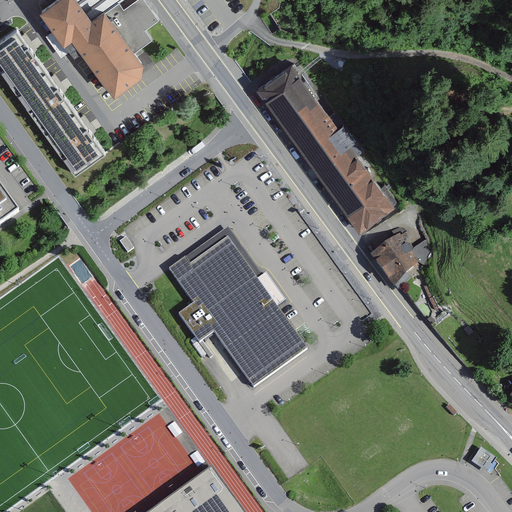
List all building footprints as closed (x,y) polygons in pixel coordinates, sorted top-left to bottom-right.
[(48,0),(41,5),(70,45),(79,39),(115,90),(142,71),(143,57),(136,47),(150,37),(142,27),(156,17),(144,0),(136,0),(124,9),(119,3),(123,0),(48,0)] [(110,151),(18,22),(0,35),(0,69),(50,139),(76,175),(110,151)] [(292,60),(258,86),(364,230),(399,205),(292,60)] [(0,230),(23,214),(0,182),(0,230)] [(402,232),(373,252),(399,284),(427,263),(402,232)] [(126,237),(120,242),(128,253),(134,248),(126,237)] [(216,336),(254,389),(308,351),(277,307),(258,280),(230,241),(192,269),(187,263),(171,274),(196,308),(180,319),(200,347),(210,341),(216,336)] [(267,273),(258,280),(277,307),(287,300),(267,273)] [(497,458),(482,447),(472,462),(487,472),(497,458)] [(244,511),(212,467),(148,511),(244,511)]
